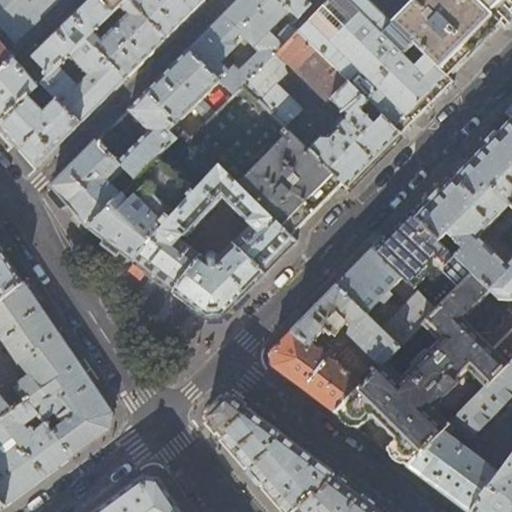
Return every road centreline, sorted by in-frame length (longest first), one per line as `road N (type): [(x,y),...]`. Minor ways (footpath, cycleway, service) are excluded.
road 1 (residential): [(224,363),(511,67)]
road 2 (residential): [(17,204),(223,0)]
road 3 (residential): [(17,204),(158,424)]
road 4 (residential): [(224,363),(424,511)]
road 5 (residential): [(47,511),(158,424)]
